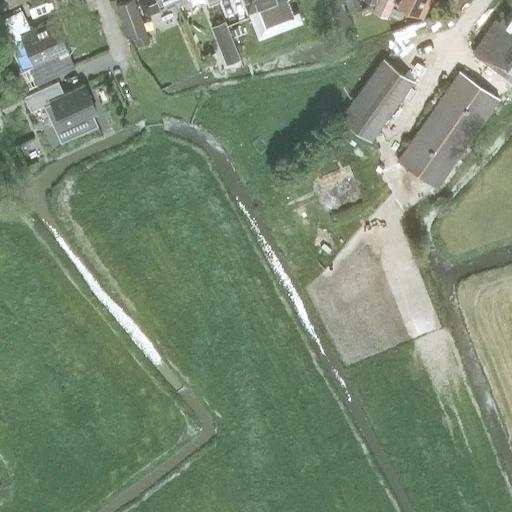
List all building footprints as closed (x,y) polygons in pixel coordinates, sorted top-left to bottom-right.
[(0,0),(0,10),(20,0),(0,0)] [(139,12),(138,12),(134,0),(125,0),(116,3),(128,37),(134,34),(138,44),(149,40),(139,12)] [(187,0),(138,0),(143,11),(149,13),(162,8),(160,3),(168,0),(174,0),(177,4),(187,0)] [(242,0),(247,11),(257,7),(265,27),(294,16),(287,0),(242,0)] [(360,7),(357,0),(344,0),(349,11),(360,7)] [(394,1),(394,0),(377,0),(372,10),(386,17),(394,1)] [(394,0),(394,1),(422,15),(429,0),(394,0)] [(511,7),(505,17),(502,16),(499,20),(496,18),(470,54),(511,81),(511,7)] [(54,18),(30,29),(21,10),(0,19),(0,22),(13,51),(26,45),(34,62),(67,47),(54,18)] [(223,19),(212,24),(226,61),(238,57),(223,19)] [(371,140),(414,80),(383,58),(340,118),(371,140)] [(437,187),(499,98),(459,71),(397,159),(437,187)] [(58,80),(24,95),(30,110),(43,104),(60,141),(98,124),(92,113),(96,111),(83,84),(64,93),(58,80)]
